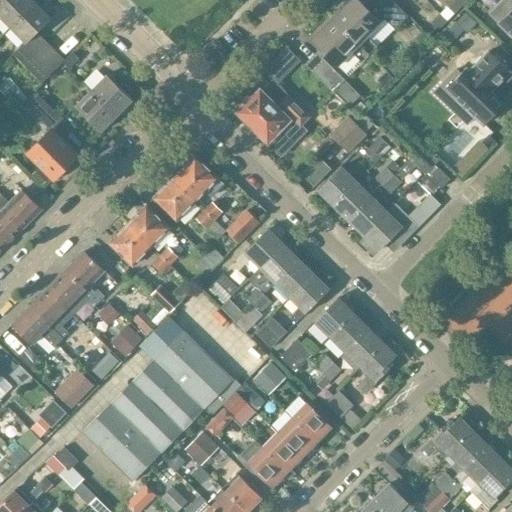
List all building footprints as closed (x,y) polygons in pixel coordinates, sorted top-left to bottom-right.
[(0,0),(0,8),(8,0),(0,0)] [(0,17),(10,28),(36,3),(33,0),(8,0),(0,8),(0,17)] [(367,36),(384,19),(395,29),(408,16),(391,0),(379,0),(369,11),(357,0),(351,0),(345,6),(343,5),(332,16),(370,55),(378,46),(367,36)] [(453,13),(463,3),(460,0),(449,0),(445,5),(453,13)] [(511,0),(502,0),(490,14),(511,35),(511,0)] [(46,42),(37,33),(52,19),(36,3),(10,28),(25,43),(13,55),(24,65),(46,42)] [(438,29),(446,21),(439,13),(430,22),(438,29)] [(465,14),(456,23),(467,34),(476,25),(465,14)] [(370,55),(332,16),(320,28),(322,30),(312,39),(338,65),(351,52),(362,62),(370,55)] [(33,74),(55,52),(46,42),(24,65),(33,74)] [(494,96),(511,76),(511,72),(489,51),(469,72),(465,68),(460,74),(455,69),(441,84),(447,89),(445,91),(448,94),(450,92),(456,98),(454,100),(473,118),(475,116),(484,125),(494,114),(497,117),(506,107),(494,96)] [(42,84),(63,63),(65,61),(55,52),(33,74),(42,84)] [(69,70),(80,60),(73,53),(65,61),(63,63),(69,70)] [(343,81),(345,80),(322,57),(310,70),(332,92),(343,104),(354,93),(343,81)] [(133,101),(107,76),(92,91),(117,117),(133,101)] [(117,117),(92,91),(76,107),(102,132),(117,117)] [(290,137),(309,117),(301,109),(302,105),(297,100),(294,100),(289,96),(277,108),(260,91),(249,102),(245,102),(240,107),(240,110),(239,112),(255,129),(255,133),(260,138),(265,138),(268,141),(269,141),(278,150),(283,149),(291,142),(290,137)] [(63,119),(38,94),(26,106),(51,131),(63,119)] [(366,134),(348,116),(331,134),(348,152),(366,134)] [(77,157),(51,131),(28,155),(54,181),(56,178),(59,178),(64,173),(64,170),(77,157)] [(379,137),(369,148),(380,158),(390,147),(379,137)] [(432,154),(419,167),(425,173),(438,160),(432,154)] [(223,185),(218,179),(196,156),(193,159),(189,160),(185,164),(185,167),(172,180),(195,202),(206,191),(212,197),(223,185)] [(39,167),(32,174),(41,183),(48,176),(39,167)] [(334,206),(356,182),(340,167),(318,190),(334,206)] [(382,185),(393,174),(385,167),(374,178),(382,185)] [(438,167),(430,175),(443,188),(450,180),(438,167)] [(389,193),(401,182),(393,174),(382,185),(389,193)] [(195,202),(172,180),(164,188),(161,189),(157,193),(157,195),(154,198),(176,220),(195,202)] [(348,220),(371,197),(356,182),(334,206),(348,220)] [(436,200),(419,183),(408,194),(426,210),(436,200)] [(41,211),(21,191),(8,204),(1,196),(0,197),(0,207),(23,230),(41,211)] [(363,235),(386,212),(376,202),(382,196),(377,191),(371,197),(348,220),(363,235)] [(222,211),(211,202),(203,210),(214,220),(222,211)] [(169,229),(146,206),(137,215),(135,215),(130,220),(130,222),(128,225),(150,247),(169,229)] [(23,230),(0,207),(0,242),(5,247),(23,230)] [(214,220),(203,210),(195,219),(206,229),(214,220)] [(239,242),(258,223),(246,212),(227,231),(239,242)] [(379,251),(402,228),(386,212),(363,235),(379,251)] [(150,247),(128,225),(126,227),(123,227),(119,231),(118,234),(110,243),(132,265),(150,247)] [(260,268),(282,245),(267,230),(244,253),(260,268)] [(223,258),(208,243),(200,251),(215,266),(223,258)] [(276,284),(298,261),(282,245),(260,268),(249,280),(256,287),(257,286),(264,294),(275,283),(276,284)] [(177,257),(167,247),(159,256),(169,266),(177,257)] [(87,288),(103,272),(83,252),(65,270),(97,302),(103,297),(95,290),(92,293),(87,288)] [(214,267),(199,252),(193,259),(207,274),(214,267)] [(169,266),(159,256),(150,264),(161,274),(169,266)] [(290,298),(312,275),(298,261),(276,284),(290,298)] [(97,302),(65,270),(47,289),(73,314),(84,302),(91,309),(97,302)] [(238,289),(223,275),(210,288),(225,302),(238,289)] [(300,319),(328,291),(312,275),(290,298),(300,308),(295,313),(300,319)] [(178,304),(160,285),(151,295),(169,313),(178,304)] [(253,307),(264,296),(256,288),(245,299),(253,307)] [(73,314),(47,289),(29,307),(60,340),(66,334),(60,327),(73,314)] [(261,315),(272,303),(264,296),(253,307),(261,315)] [(330,337),(352,314),(337,299),(314,322),(330,337)] [(109,302),(100,312),(111,323),(120,313),(109,302)] [(60,340),(29,307),(11,325),(30,345),(41,334),(53,347),(60,340)] [(156,326),(140,311),(132,319),(148,334),(156,326)] [(345,352),(368,329),(352,314),(330,337),(345,352)] [(281,339),(266,324),(256,334),(271,349),(281,339)] [(360,367),(382,344),(368,329),(345,352),(360,367)] [(211,417),(239,388),(183,333),(139,378),(148,388),(121,415),(110,404),(82,432),(131,482),(203,409),(211,417)] [(231,351),(241,341),(232,333),(223,343),(231,351)] [(293,371),(310,354),(296,340),(279,357),(293,371)] [(364,393),(392,365),(390,363),(395,357),(382,344),(360,367),(367,374),(356,385),(364,393)] [(244,372),(257,358),(248,349),(235,363),(244,372)] [(109,353),(95,367),(105,377),(119,362),(109,353)] [(323,375),(333,364),(325,356),(315,367),(323,375)] [(264,391),(281,373),(270,363),(253,380),(264,391)] [(331,383),(341,372),(333,364),(323,375),(331,383)] [(70,409),(93,385),(77,370),(54,393),(70,409)] [(0,401),(0,398),(12,387),(0,375),(0,401)] [(259,396),(248,385),(238,395),(247,404),(249,406),(259,396)] [(353,405),(338,391),(327,402),(341,416),(353,405)] [(247,404),(238,395),(236,393),(224,405),(235,416),(247,404)] [(53,399),(45,408),(57,420),(59,419),(66,412),(59,405),(53,399)] [(307,402),(292,418),(316,441),(322,435),(324,435),(329,430),(329,428),(331,425),(307,402)] [(215,436),(232,418),(224,410),(207,427),(215,436)] [(40,437),(51,425),(41,417),(31,429),(40,437)] [(316,441),(292,418),(277,433),(301,456),(302,456),(304,456),(309,450),(309,448),(316,441)] [(448,454),(470,431),(458,418),(452,424),(449,421),(432,438),(432,439),(421,450),(429,457),(436,450),(444,458),(448,454)] [(27,450),(38,439),(28,430),(18,440),(27,450)] [(457,474),(485,445),(470,431),(448,454),(456,462),(451,467),(457,474)] [(213,445),(200,433),(185,449),(189,453),(196,446),(204,454),(205,453),(207,455),(215,448),(212,446),(213,445)] [(301,456),(277,433),(263,448),(287,471),(292,465),(295,465),(300,459),(300,458),(301,456)] [(287,471),(263,448),(256,441),(238,459),(257,477),(259,475),(272,487),(273,486),(275,486),(280,480),(280,478),(287,471)] [(460,484),(469,475),(478,483),(500,460),(485,445),(457,474),(452,479),(441,491),(424,508),(427,511),(436,511),(462,486),(460,484)] [(77,462),(63,448),(54,458),(66,470),(68,472),(72,468),(77,462)] [(393,470),(405,458),(396,450),(384,461),(393,470)] [(175,453),(166,461),(175,470),(184,462),(175,453)] [(0,470),(6,476),(18,465),(8,455),(0,463),(0,470)] [(494,499),(511,480),(511,471),(500,460),(478,483),(471,490),(489,508),(496,501),(494,499)] [(216,472),(208,464),(203,470),(211,477),(216,472)] [(66,470),(61,474),(75,488),(83,479),(72,468),(68,472),(66,470)] [(441,491),(452,479),(445,472),(434,484),(441,491)] [(261,497),(237,474),(222,489),(244,511),(246,511),(252,506),(254,506),(259,501),(259,499),(261,497)] [(23,511),(32,503),(45,491),(51,484),(44,478),(26,497),(17,488),(0,504),(0,511),(23,511)] [(51,496),(57,490),(51,484),(45,491),(51,496)] [(405,511),(411,507),(390,485),(389,487),(387,485),(380,493),(381,494),(375,501),(385,511),(405,511)] [(85,488),(78,495),(88,505),(95,497),(85,488)] [(175,511),(186,502),(171,488),(161,498),(174,511),(175,511)] [(244,511),(222,489),(208,504),(216,511),(244,511)] [(136,511),(138,511),(151,499),(143,491),(129,505),(136,511)] [(111,511),(95,497),(88,505),(96,511),(111,511)] [(216,511),(208,504),(200,497),(185,511),(216,511)] [(385,511),(375,501),(369,507),(367,506),(360,511),(385,511)] [(511,511),(511,502),(505,509),(503,507),(498,511),(511,511)] [(41,511),(32,503),(23,511),(41,511)]
